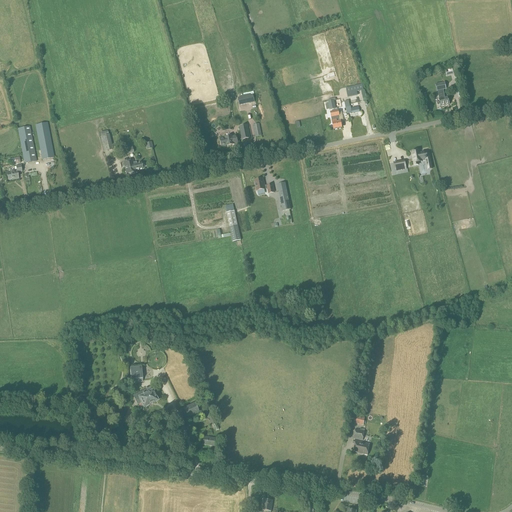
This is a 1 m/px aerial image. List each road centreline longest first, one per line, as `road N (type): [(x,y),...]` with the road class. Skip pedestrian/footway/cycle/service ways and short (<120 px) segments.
road 1 (unclassified): [(0,212),(511,107)]
road 2 (unclassified): [(438,510),(32,452)]
